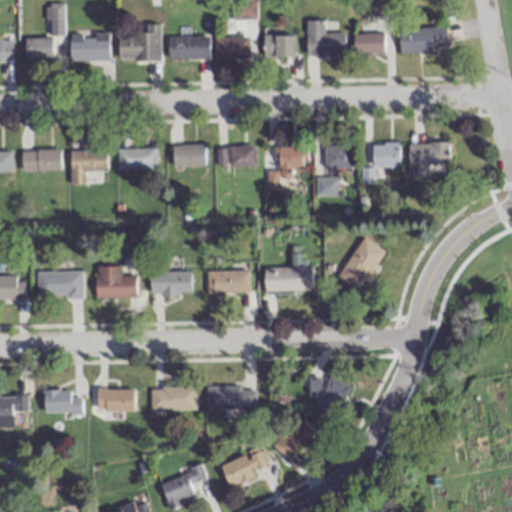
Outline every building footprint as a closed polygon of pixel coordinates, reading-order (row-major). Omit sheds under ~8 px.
[(305,55),(344,55),(344,33),(323,33),(323,21),(305,21),(305,55)] [(159,24),(145,24),(145,34),(118,34),(118,61),(159,61),(159,24)] [(446,51),(445,27),(398,28),(398,52),(446,51)] [(69,61),(109,61),(109,34),(69,34),(69,61)] [(381,54),(381,34),(353,34),(353,54),(381,54)] [(293,57),(293,35),(263,35),(263,57),(293,57)] [(167,36),(167,59),(208,59),(208,36),(167,36)] [(248,37),(214,37),(214,59),(248,59),(248,37)] [(51,60),(51,38),(24,38),(24,60),(51,60)] [(0,62),(11,62),(11,40),(0,40),(0,62)] [(398,167),(398,143),(371,143),(371,167),(398,167)] [(448,167),(448,143),(407,143),(407,178),(430,178),(430,167),(448,167)] [(203,144),(172,144),(172,166),(203,166),(203,144)] [(323,168),(350,168),(350,145),(323,145),(323,168)] [(254,167),(254,146),(216,146),(216,167),(254,167)] [(266,171),(266,188),(278,188),(278,178),(291,178),(291,168),(302,168),(301,146),(277,146),(277,171),(266,171)] [(117,170),(156,170),(156,149),(117,149),(117,170)] [(0,171),(11,172),(11,151),(0,150),(0,171)] [(21,150),(21,171),(60,171),(60,150),(21,150)] [(106,150),(69,150),(69,184),(85,184),(85,171),(106,171),(106,150)] [(355,292),(383,251),(363,237),(335,278),(355,292)] [(95,297),(134,298),(135,275),(119,275),(120,266),(95,266),(95,297)] [(312,292),(312,267),(264,267),(264,292),(312,292)] [(150,270),(150,295),(190,295),(190,270),(150,270)] [(249,270),(206,270),(206,293),(249,293),(249,270)] [(36,271),(36,298),(82,297),(82,271),(36,271)] [(0,298),(24,299),(24,276),(0,276),(0,298)] [(314,378),(305,394),(335,411),(349,387),(329,375),(324,383),(314,378)] [(195,410),(195,386),(150,386),(150,410),(195,410)] [(255,386),(206,386),(206,409),(255,409),(255,386)] [(132,388),(96,388),(96,411),(132,411),(132,388)] [(69,389),(43,389),(43,414),(80,414),(80,398),(69,398),(69,389)] [(0,416),(27,416),(27,395),(0,395),(0,416)] [(287,462),(316,435),(298,416),(270,443),(287,462)] [(219,465),(228,487),(268,470),(259,448),(219,465)] [(159,482),(168,511),(183,506),(181,500),(192,496),(189,485),(205,479),(201,468),(159,482)] [(147,511),(143,499),(108,511),(147,511)]
